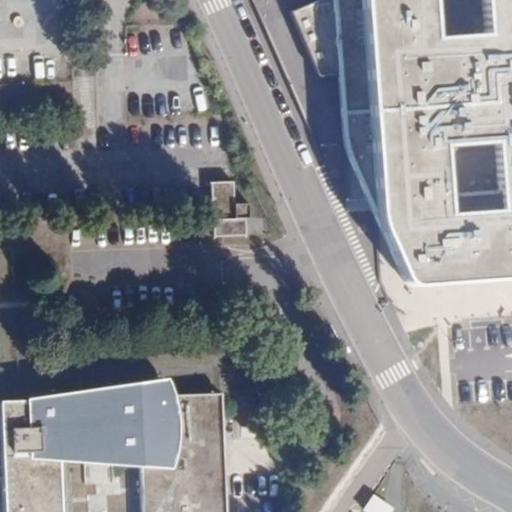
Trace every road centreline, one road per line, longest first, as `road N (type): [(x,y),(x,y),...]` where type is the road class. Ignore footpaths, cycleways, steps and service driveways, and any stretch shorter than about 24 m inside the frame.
road 1 (residential): [(212,0),(415,413)]
road 2 (unknown): [(332,134),(271,25),(272,0)]
road 3 (residential): [(415,413),(435,438),(511,495)]
road 4 (residential): [(415,413),(343,511)]
